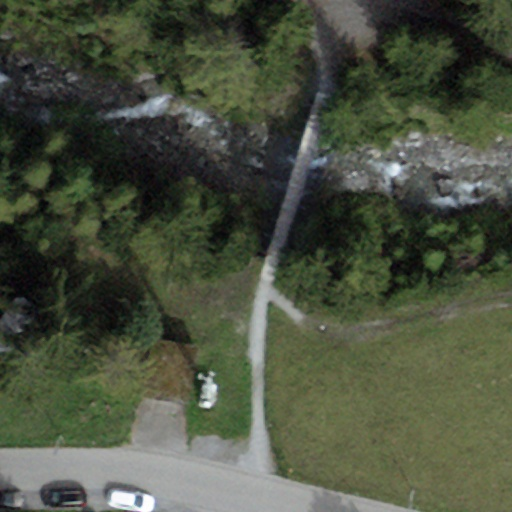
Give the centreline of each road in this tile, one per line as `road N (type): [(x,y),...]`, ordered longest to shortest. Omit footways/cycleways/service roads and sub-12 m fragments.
road 1 (residential): [(283,511),(92,475),(0,474)]
road 2 (track): [(403,0),(511,51)]
